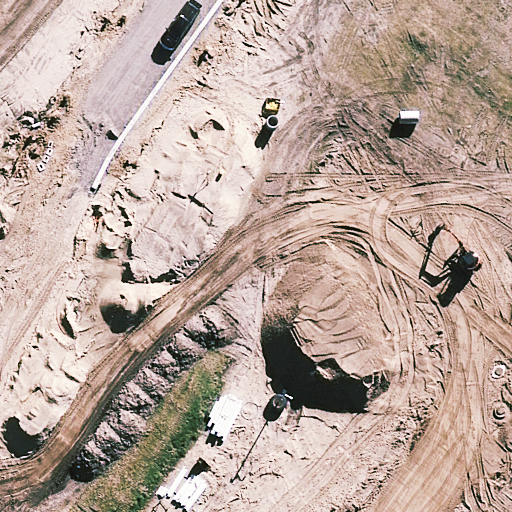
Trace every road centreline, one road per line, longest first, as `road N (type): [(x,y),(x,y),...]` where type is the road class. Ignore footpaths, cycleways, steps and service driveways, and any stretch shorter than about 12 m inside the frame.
road 1 (residential): [(184,0),(79,149),(0,307)]
road 2 (residential): [(414,511),(459,455),(511,425)]
